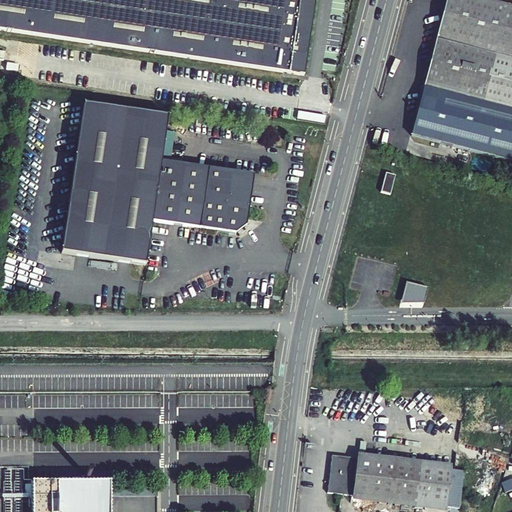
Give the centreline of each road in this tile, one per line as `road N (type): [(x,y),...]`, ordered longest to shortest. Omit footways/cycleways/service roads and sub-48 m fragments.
road 1 (tertiary): [(277,511),(302,324),(386,0)]
road 2 (unknown): [(263,259),(280,166),(197,139)]
